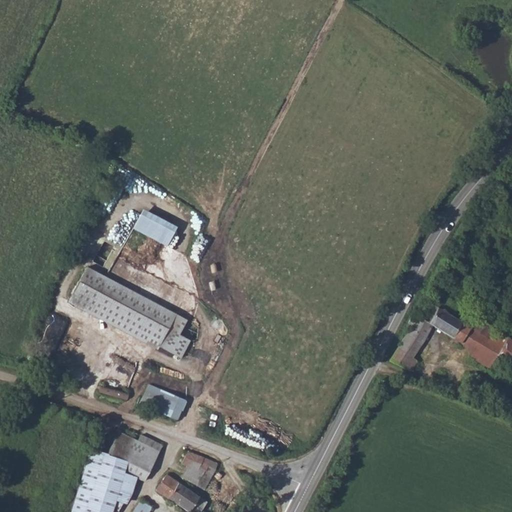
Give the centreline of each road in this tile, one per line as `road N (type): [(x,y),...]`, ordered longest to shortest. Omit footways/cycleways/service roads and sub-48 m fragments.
road 1 (track): [(345,0),(224,237),(219,278),(238,333),(205,388),(189,397),(143,380),(124,415)]
road 2 (tertiary): [(509,147),(449,218),(416,273),(308,486)]
road 3 (unclassified): [(0,375),(308,486)]
